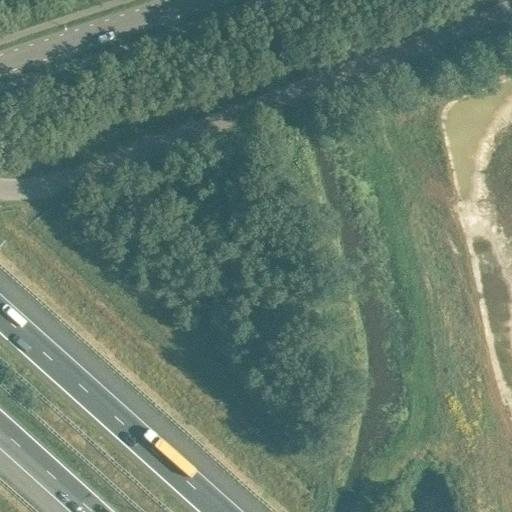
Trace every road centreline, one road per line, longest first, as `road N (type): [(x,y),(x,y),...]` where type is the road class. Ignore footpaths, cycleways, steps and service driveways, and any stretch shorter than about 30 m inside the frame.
road 1 (unclassified): [(511,8),(86,174),(0,190)]
road 2 (motorway): [(219,511),(0,315)]
road 3 (tertiary): [(0,63),(194,0)]
road 4 (motorway): [(0,429),(91,511)]
